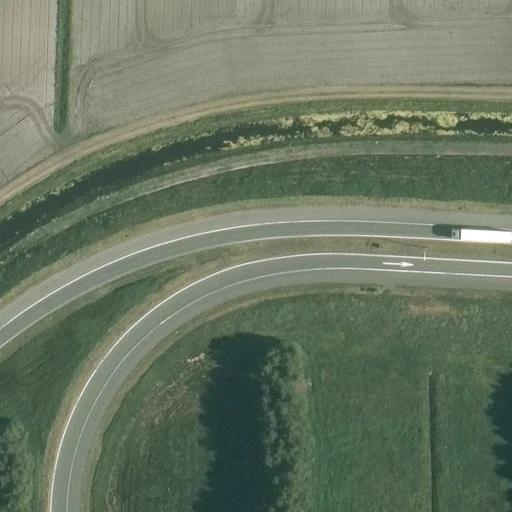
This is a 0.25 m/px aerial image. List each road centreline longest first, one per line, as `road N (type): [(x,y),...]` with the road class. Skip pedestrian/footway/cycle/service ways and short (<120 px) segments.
road 1 (motorway): [(57,511),(65,455),(104,371),(151,321),(202,289),(307,262),(511,270)]
road 2 (motorway): [(511,237),(324,229),(224,238),(105,273),(0,337)]
road 3 (track): [(511,94),(253,100),(129,132),(69,155),(0,196)]
